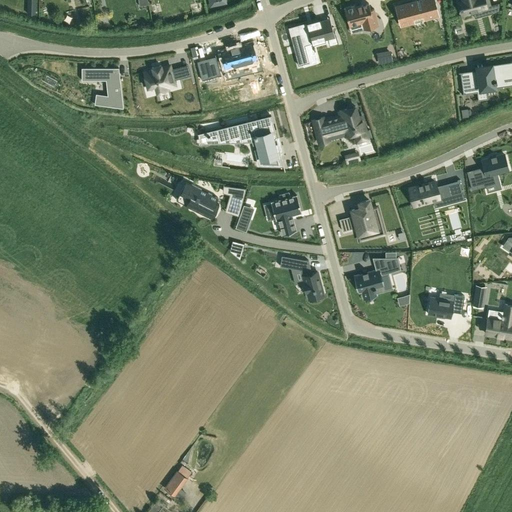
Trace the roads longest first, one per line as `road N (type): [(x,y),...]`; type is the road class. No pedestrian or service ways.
road 1 (unclassified): [(267,19),(148,50),(0,40)]
road 2 (unclassified): [(288,107),(413,66),(511,45)]
road 3 (residential): [(314,197),(415,172),(511,129)]
road 4 (unclassified): [(511,355),(357,329),(346,317)]
road 5 (track): [(114,511),(17,395)]
road 6 (unclassified): [(314,197),(346,317)]
